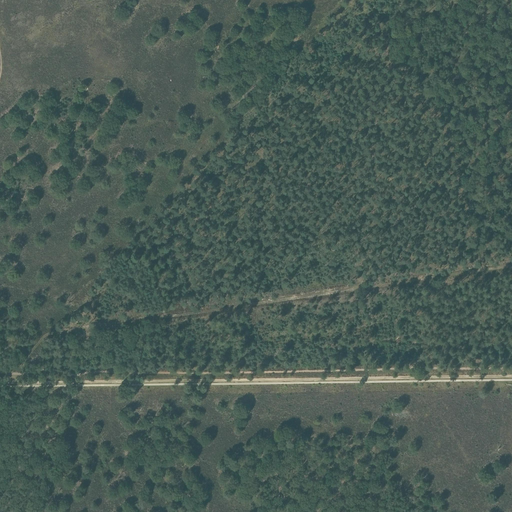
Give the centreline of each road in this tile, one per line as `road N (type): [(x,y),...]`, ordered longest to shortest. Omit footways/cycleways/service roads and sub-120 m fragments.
road 1 (track): [(511,376),(0,383)]
road 2 (track): [(511,265),(46,335)]
road 3 (track): [(131,237),(1,382)]
